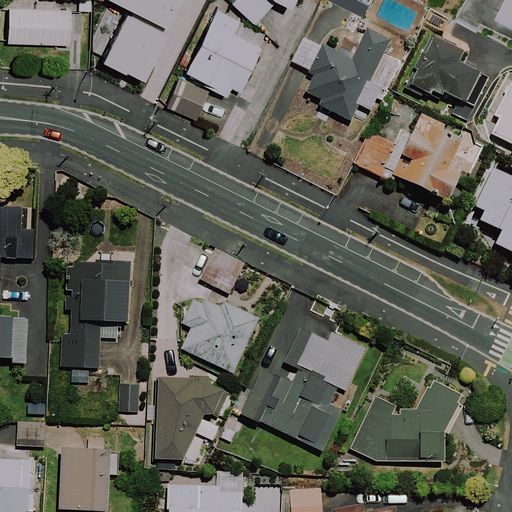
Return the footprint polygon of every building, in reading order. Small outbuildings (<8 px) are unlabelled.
[(8,0),(8,9),(7,43),(69,46),(71,11),(20,9),(20,0),(8,0)] [(234,0),(230,8),(257,22),(268,0),(271,0),(287,9),(292,0),(234,0)] [(372,0),(334,0),(365,15),(372,0)] [(194,27),(145,2),(120,51),(146,64),(150,57),(173,69),(194,27)] [(237,21),(216,11),(184,77),(224,96),(228,86),(237,91),(258,48),(230,34),(237,21)] [(314,76),(306,93),(320,100),(317,106),(350,123),(358,106),(371,112),(392,69),(380,63),(391,41),(368,30),(352,61),(323,46),(309,74),(314,76)] [(462,57),(428,41),(407,85),(431,96),(433,91),(472,109),(485,82),(457,68),(462,57)] [(511,73),(510,73),(484,137),(508,147),(506,153),(511,155),(511,73)] [(442,127),(423,117),(405,151),(373,135),(357,166),(388,182),(392,176),(448,204),(476,150),(440,132),(442,127)] [(511,180),(490,170),(472,209),(482,214),(477,224),(500,234),(495,245),(511,253),(511,180)] [(0,274),(0,259),(32,260),(33,209),(0,208),(0,274)] [(243,266),(215,251),(200,280),(229,295),(243,266)] [(128,264),(66,261),(64,311),(72,312),(71,335),(63,334),(62,367),(98,369),(100,323),(126,324),(128,264)] [(220,311),(195,299),(183,324),(192,328),(182,350),(233,373),(257,320),(223,304),(220,311)] [(30,322),(0,320),(0,359),(28,361),(30,322)] [(337,346),(302,330),(287,363),(299,369),(292,384),(264,372),(244,416),(323,452),(343,409),(333,405),(342,384),(324,376),(337,346)] [(202,416),(214,417),(218,401),(218,382),(157,380),(155,460),(183,461),(202,416)] [(373,398),(348,449),(379,464),(442,464),(442,429),(460,398),(430,380),(413,409),(394,408),(373,398)] [(136,414),(138,385),(119,384),(118,414),(136,414)] [(46,448),(47,421),(21,419),(19,446),(46,448)] [(104,435),(91,434),(89,452),(70,450),(64,509),(91,511),(106,511),(113,453),(102,451),(104,435)] [(0,460),(0,511),(33,511),(34,495),(24,495),(25,461),(0,460)] [(147,510),(146,511),(239,511),(242,471),(215,470),(214,486),(166,484),(165,511),(147,510)] [(322,511),(321,494),(291,497),(292,511),(322,511)]
